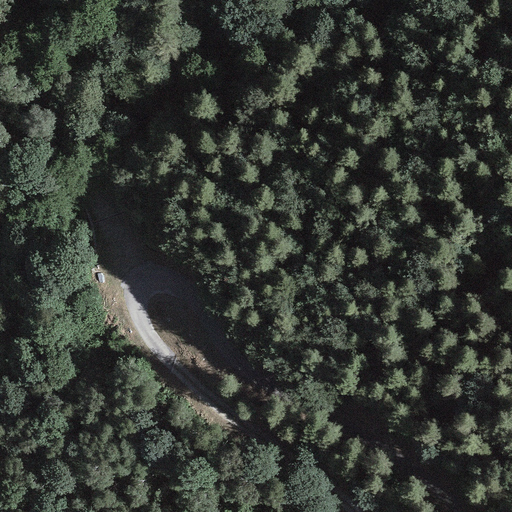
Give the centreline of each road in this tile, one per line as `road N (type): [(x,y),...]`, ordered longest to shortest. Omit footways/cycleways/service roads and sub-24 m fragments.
road 1 (track): [(150,276),(177,279),(190,290),(215,340),(242,369),(374,442),(462,511)]
road 2 (track): [(353,511),(170,362),(140,328),(132,294),(150,276)]
